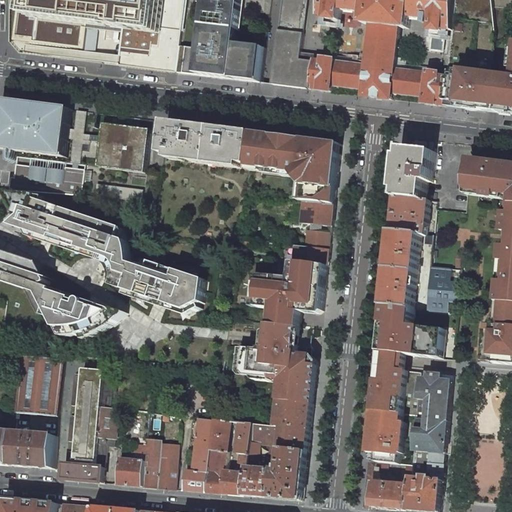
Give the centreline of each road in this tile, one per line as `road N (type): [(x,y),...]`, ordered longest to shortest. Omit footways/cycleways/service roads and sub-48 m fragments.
road 1 (residential): [(334,511),(379,119)]
road 2 (residential): [(0,69),(379,119)]
road 3 (residential): [(291,511),(0,483)]
road 4 (residential): [(379,119),(511,135)]
